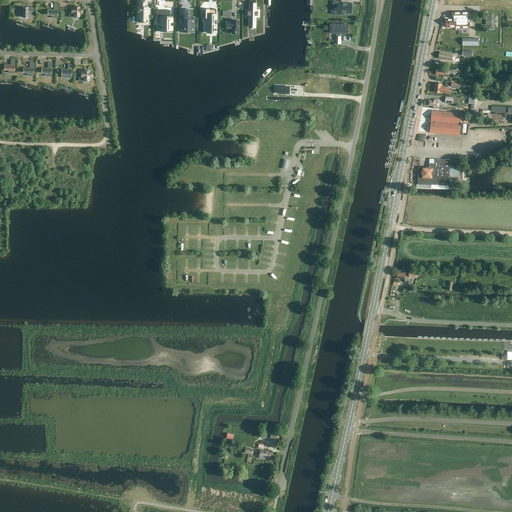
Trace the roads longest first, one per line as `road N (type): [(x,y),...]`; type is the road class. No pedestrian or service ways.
road 1 (residential): [(278,489),(379,0)]
road 2 (primary): [(372,308),(432,0)]
road 3 (primary): [(328,511),(372,308)]
road 4 (unclassified): [(511,325),(415,320),(372,308)]
